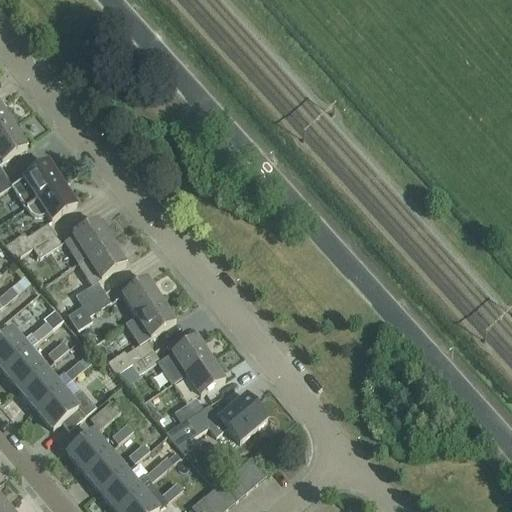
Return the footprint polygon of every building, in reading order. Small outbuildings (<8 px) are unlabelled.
[(0,136),(12,129),(0,109),(0,136)] [(0,182),(5,179),(0,170),(0,167),(1,166),(26,151),(12,129),(0,136),(0,182)] [(25,212),(62,188),(48,166),(15,187),(11,190),(25,212)] [(0,196),(11,189),(5,179),(0,182),(0,196)] [(62,188),(25,212),(29,219),(35,222),(39,222),(43,222),(47,219),(50,226),(76,210),(62,188)] [(97,225),(64,246),(78,268),(87,263),(86,262),(111,246),(97,225)] [(32,252),(54,238),(48,227),(27,241),(25,237),(5,251),(17,264),(33,253),(32,252)] [(32,252),(33,253),(39,262),(61,248),(54,238),(32,252)] [(125,268),(111,246),(86,262),(87,263),(94,275),(84,281),(90,289),(75,299),(82,310),(104,296),(97,286),(125,268)] [(0,313),(18,299),(32,288),(23,278),(20,281),(21,283),(11,291),(12,291),(0,301),(0,313)] [(136,321),(161,304),(148,282),(122,298),(136,321)] [(104,296),(82,310),(67,320),(78,336),(92,326),(89,319),(110,306),(104,296)] [(176,327),(161,304),(136,321),(124,328),(139,350),(176,327)] [(0,373),(4,378),(29,356),(28,354),(38,346),(54,334),(50,331),(59,324),(53,316),(43,323),(46,326),(32,338),(31,337),(20,346),(10,334),(0,342),(0,373)] [(185,379),(210,363),(196,341),(171,358),(185,379)] [(131,370),(154,355),(148,345),(126,358),(124,355),(107,366),(116,380),(131,370)] [(60,349),(46,361),(52,369),(67,357),(60,349)] [(131,370),(137,379),(160,364),(154,355),(131,370)] [(36,364),(29,356),(4,378),(22,400),(48,378),(36,364)] [(210,363),(185,379),(199,401),(224,385),(210,363)] [(78,364),(63,377),(64,378),(71,385),(85,372),(78,364)] [(41,421),(67,400),(48,378),(22,400),(41,421)] [(67,400),(41,421),(53,435),(62,427),(69,435),(96,412),(81,395),(71,403),(68,399),(67,400)] [(240,448),(267,425),(246,399),(218,422),(240,448)] [(180,428),(202,414),(195,403),(173,418),(180,428)] [(99,435),(121,416),(112,405),(89,423),(99,435)] [(119,449),(133,436),(127,428),(112,441),(119,449)] [(83,477),(108,456),(91,436),(66,458),(83,477)] [(135,468),(150,456),(143,448),(128,460),(135,468)] [(108,456),(83,477),(99,497),(125,475),(108,456)] [(251,462),(241,471),(256,488),(266,480),(251,462)] [(167,475),(160,468),(145,480),(144,481),(150,489),(151,488),(167,475)] [(241,471),(231,479),(246,497),(256,488),(241,471)] [(112,511),(122,511),(142,495),(134,486),(125,475),(99,497),(112,511)] [(231,479),(221,487),(236,505),(246,497),(231,479)] [(182,494),(176,487),(162,499),(168,506),(182,494)] [(221,487),(211,496),(224,511),(227,511),(236,505),(221,487)] [(156,511),(142,495),(122,511),(156,511)] [(201,504),(207,511),(224,511),(211,496),(201,504)] [(0,511),(8,511),(0,501),(0,511)]
